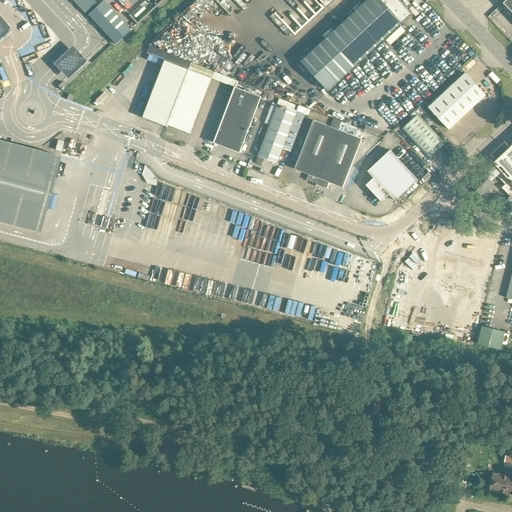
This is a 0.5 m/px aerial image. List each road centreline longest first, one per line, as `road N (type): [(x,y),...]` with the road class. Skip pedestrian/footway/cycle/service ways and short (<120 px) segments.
road 1 (track): [(0,402),(155,424),(282,465),(333,465)]
road 2 (unclassified): [(398,228),(373,250),(165,170),(147,145)]
road 3 (unclassified): [(398,228),(377,232),(147,145)]
road 4 (unknown): [(80,256),(165,255),(315,290)]
road 5 (unclassified): [(333,465),(507,511)]
road 6 (unknown): [(118,135),(80,256)]
